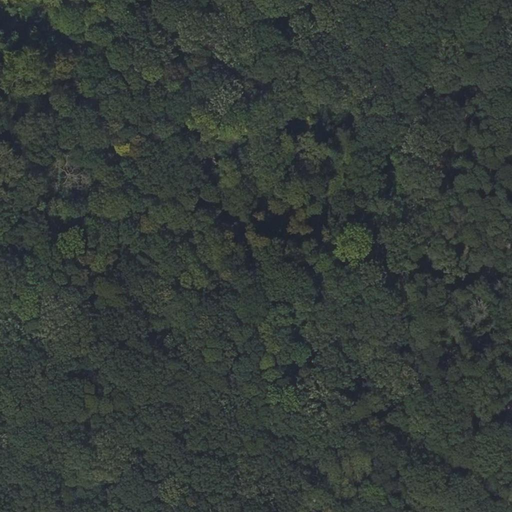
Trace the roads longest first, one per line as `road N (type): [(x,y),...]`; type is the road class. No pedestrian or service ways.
road 1 (unknown): [(255,0),(207,125),(232,211),(271,439),(302,511)]
road 2 (track): [(0,369),(22,511)]
